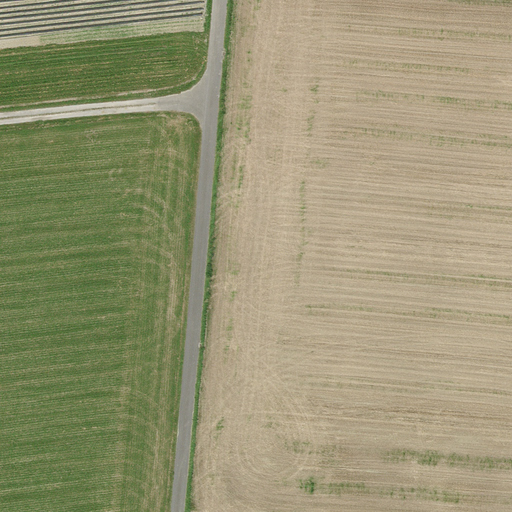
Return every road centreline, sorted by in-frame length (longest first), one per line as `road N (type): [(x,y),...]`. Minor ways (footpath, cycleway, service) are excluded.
road 1 (track): [(223,0),(182,511)]
road 2 (track): [(215,106),(0,123)]
